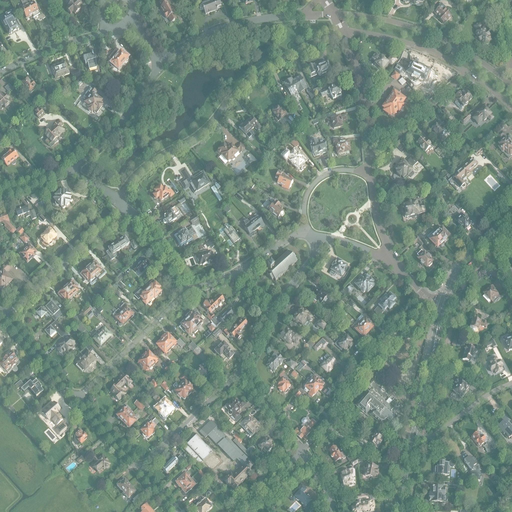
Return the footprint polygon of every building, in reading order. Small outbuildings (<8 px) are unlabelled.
[(26,19),(32,15),(23,0),(21,1),(22,3),(24,7),(21,9),(26,19)] [(33,2),(30,4),(28,0),(23,0),(32,15),(34,18),(40,14),(33,2)] [(79,8),(82,5),(78,0),(72,0),(72,1),(73,2),(68,6),(69,8),(67,10),(71,15),(73,12),(75,15),(81,10),(79,8)] [(165,0),(159,3),(161,7),(160,8),(167,20),(168,19),(171,23),(176,20),(174,16),(176,15),(175,14),(177,13),(173,8),(172,9),(168,3),(167,4),(165,0)] [(217,8),(221,7),(218,0),(209,0),(211,2),(202,6),(206,15),(218,11),(217,8)] [(447,13),(452,7),(448,3),(445,7),(443,9),(440,7),(434,14),(437,17),(437,18),(444,24),(451,17),(447,13)] [(9,35),(20,29),(11,11),(6,14),(8,19),(2,22),(9,35)] [(489,43),(493,41),(492,39),(492,38),(491,37),(488,32),(488,31),(487,29),(486,29),(485,28),(483,29),(482,27),(480,23),(474,27),(476,30),(477,30),(478,32),(476,34),(478,38),(478,39),(479,41),(480,41),(483,46),(486,44),(487,44),(489,43)] [(119,71),(118,71),(119,70),(120,70),(122,68),(122,67),(126,62),(127,62),(128,60),(128,59),(129,58),(125,55),(125,54),(124,53),(123,53),(121,52),(119,55),(117,53),(115,53),(111,59),(111,60),(112,61),(110,63),(110,64),(110,65),(111,67),(112,68),(111,70),(117,75),(119,71)] [(89,70),(97,68),(95,56),(91,57),(91,55),(84,57),(86,65),(88,65),(89,70)] [(376,55),(372,59),(376,63),(374,64),(382,71),(389,63),(391,65),(396,60),(391,56),(386,61),(385,60),(385,59),(382,57),(381,57),(380,58),(376,55)] [(66,64),(65,64),(65,62),(51,68),(51,70),(51,71),(52,73),(53,74),(54,77),(59,75),(60,76),(61,78),(69,75),(66,67),(67,66),(66,64)] [(411,63),(407,73),(408,74),(412,76),(411,78),(414,79),(413,80),(413,81),(414,81),(414,82),(415,82),(415,83),(416,83),(417,83),(418,82),(418,81),(419,82),(420,79),(425,81),(427,82),(431,72),(429,72),(429,71),(423,69),(424,68),(422,67),(421,68),(419,67),(419,66),(417,65),(416,66),(411,63)] [(330,66),(329,66),(328,66),(328,65),(327,64),(324,65),(322,66),(321,65),(315,68),(314,65),(307,69),(311,77),(316,75),(315,72),(316,71),(319,78),(321,77),(322,77),(327,75),(333,73),(331,70),(332,69),(331,68),(330,66)] [(393,71),(395,72),(399,75),(403,70),(396,66),(393,71)] [(73,80),(81,77),(79,71),(71,74),(73,80)] [(396,81),(399,77),(400,76),(399,75),(395,72),(391,77),(396,81)] [(76,88),(84,81),(80,77),(73,85),(76,88)] [(310,90),(307,84),(305,85),(299,77),(293,82),(298,91),(300,94),(305,90),(307,92),(310,90)] [(34,88),(36,87),(32,82),(31,83),(27,79),(24,81),(23,81),(21,82),(21,83),(21,84),(28,93),(30,95),(33,93),(32,91),(34,88)] [(298,91),(293,82),(291,80),(284,84),(292,96),(298,91)] [(315,95),(320,93),(322,98),(330,94),(331,96),(333,100),(341,96),(337,86),(328,90),(322,92),(320,87),(318,88),(314,90),(313,91),(315,95)] [(401,109),(402,106),(401,105),(404,100),(400,97),(401,95),(399,94),(400,92),(394,88),(391,92),(393,93),(390,98),(391,98),(388,103),(387,103),(384,105),(383,108),(386,110),(384,112),(387,115),(390,116),(391,114),(394,115),(397,111),(399,112),(401,109)] [(104,103),(102,101),(94,95),(96,92),(91,89),(87,95),(89,96),(87,99),(84,102),(89,106),(88,108),(89,109),(88,110),(91,113),(92,111),(96,114),(99,110),(100,110),(103,106),(102,106),(104,103)] [(316,97),(315,95),(313,91),(308,94),(313,102),(317,100),(315,97),(316,97)] [(460,93),(453,100),(455,102),(456,103),(455,103),(460,110),(464,106),(466,106),(467,105),(467,104),(468,103),(471,99),(470,97),(470,96),(469,94),(468,94),(467,95),(465,92),(464,93),(463,92),(460,94),(460,93)] [(5,108),(10,104),(8,101),(10,99),(6,95),(4,97),(2,95),(0,96),(0,106),(1,107),(3,105),(5,108)] [(298,105),(297,103),(294,98),(289,101),(293,105),(294,105),(295,107),(298,105)] [(272,112),(272,113),(276,118),(275,119),(277,122),(279,120),(279,121),(283,118),(284,117),(287,120),(288,119),(292,124),(294,122),(290,117),(283,109),(282,110),(279,107),(275,110),(274,110),(273,110),(272,110),(272,111),(272,112)] [(477,115),(472,119),(477,125),(482,120),(483,121),(487,118),(490,121),(493,118),(490,115),(491,115),(490,114),(491,113),(489,111),(488,111),(487,111),(484,107),(477,114),(477,115)] [(445,108),(442,110),(449,118),(451,116),(445,108)] [(39,119),(44,114),(40,110),(38,111),(37,110),(35,112),(36,113),(35,114),(39,119)] [(471,117),(468,114),(460,121),(463,124),(471,117)] [(342,121),(345,120),(344,116),(331,119),(331,118),(327,119),(328,124),(332,123),(334,129),(342,127),(341,122),(342,122),(342,121)] [(258,132),(261,129),(252,118),(245,124),(252,131),(254,129),(258,132)] [(294,122),(292,124),(296,128),(302,123),(297,119),(294,122)] [(56,140),(64,132),(61,128),(64,125),(60,121),(59,121),(57,123),(57,124),(50,131),(50,130),(48,132),(48,133),(45,136),(48,139),(46,142),(51,148),(57,141),(56,140)] [(252,131),(245,124),(244,125),(244,124),(239,128),(246,136),(252,131)] [(443,127),(441,129),(437,124),(431,129),(435,133),(434,134),(442,142),(445,138),(442,135),(443,135),(447,132),(446,132),(449,129),(445,124),(442,127),(443,127)] [(431,151),(433,149),(425,138),(423,140),(422,138),(421,139),(420,139),(419,139),(419,140),(418,141),(419,141),(418,142),(421,146),(420,147),(424,153),(429,149),(431,151)] [(318,143),(317,139),(309,142),(310,146),(309,146),(312,153),(313,153),(314,155),(318,154),(323,153),(323,152),(327,150),(326,148),(327,148),(324,141),(318,143)] [(511,142),(509,139),(507,140),(506,139),(502,142),(500,144),(502,146),(499,148),(500,149),(503,153),(503,152),(508,158),(511,154),(511,142)] [(295,148),(299,145),(294,140),(291,143),(295,148)] [(340,141),(333,142),(334,145),(336,145),(337,150),(336,150),(336,153),(338,153),(338,155),(343,154),(347,153),(346,152),(349,152),(349,151),(350,151),(349,147),(348,148),(348,142),(345,143),(345,141),(340,141)] [(241,153),(245,149),(240,144),(237,147),(238,148),(236,149),(233,146),(232,147),(229,144),(226,147),(224,145),(223,146),(221,146),(220,147),(219,150),(216,153),(220,156),(221,155),(228,163),(230,160),(232,160),(234,159),(234,157),(240,152),(241,153)] [(402,153),(407,149),(402,144),(398,148),(402,153)] [(445,154),(443,152),(439,148),(435,151),(439,156),(441,154),(442,156),(441,157),(443,159),(445,157),(444,156),(445,156),(444,154),(445,154)] [(15,160),(18,158),(13,151),(2,159),(7,166),(11,164),(12,165),(14,165),(16,164),(16,162),(15,161),(15,160)] [(303,164),(305,162),(303,160),(304,159),(300,154),(298,155),(295,152),(295,153),(294,152),(293,153),(293,154),(291,156),(287,153),(282,157),(287,162),(289,160),(291,162),(290,163),(293,166),(294,166),(298,169),(299,167),(301,168),(303,166),(303,164)] [(412,177),(414,176),(413,172),(410,168),(412,167),(413,168),(417,163),(412,158),(407,162),(408,163),(406,165),(403,161),(398,166),(398,167),(395,170),(396,171),(395,171),(397,173),(396,174),(400,177),(401,177),(403,179),(404,178),(405,179),(407,177),(408,177),(412,177)] [(455,175),(448,181),(451,185),(454,182),(459,189),(461,188),(461,187),(461,188),(462,188),(463,188),(464,188),(465,187),(465,186),(465,185),(464,184),(465,184),(468,181),(466,178),(471,174),(469,171),(477,164),(473,159),(455,175)] [(279,172),(275,170),(272,177),(279,180),(277,183),(282,186),(282,187),(288,190),(293,181),(286,178),(287,176),(282,174),(279,173),(279,172)] [(194,193),(209,184),(203,174),(192,181),(186,172),(182,174),(185,179),(181,182),(185,190),(190,187),(194,193)] [(175,187),(171,190),(168,192),(165,187),(162,189),(160,185),(156,189),(156,190),(154,191),(156,193),(155,194),(153,196),(154,196),(154,198),(155,199),(156,199),(159,203),(168,196),(170,198),(170,197),(171,199),(175,196),(174,195),(178,191),(175,187)] [(222,200),(216,190),(217,190),(214,186),(211,188),(219,201),(222,200)] [(70,194),(69,193),(68,192),(67,192),(66,193),(64,191),(61,193),(60,192),(56,196),(57,198),(54,200),(56,202),(55,202),(55,203),(55,204),(55,205),(56,206),(57,206),(58,206),(59,205),(63,210),(73,201),(69,197),(70,196),(69,195),(70,194)] [(283,217),(284,216),(283,214),(283,213),(283,212),(281,210),(282,208),(273,201),(271,199),(269,201),(271,202),(272,203),(271,204),(269,206),(266,209),(274,216),(273,217),(275,219),(276,218),(278,219),(280,217),(281,217),(283,217)] [(419,215),(426,213),(424,207),(419,208),(417,202),(403,205),(402,206),(402,208),(404,208),(405,214),(404,215),(405,218),(406,218),(419,215)] [(27,218),(31,216),(27,207),(16,212),(18,217),(25,214),(27,218)] [(177,219),(174,216),(178,213),(175,208),(167,213),(168,214),(163,217),(164,219),(164,220),(163,221),(163,222),(163,223),(164,223),(165,224),(166,224),(167,224),(169,223),(170,225),(174,222),(173,221),(177,219)] [(12,234),(16,231),(8,223),(9,222),(6,215),(0,216),(0,223),(2,222),(5,226),(5,227),(12,234)] [(264,227),(264,226),(264,225),(256,215),(251,218),(252,219),(250,220),(257,230),(261,227),(261,228),(262,228),(263,228),(264,228),(264,227)] [(193,225),(199,221),(195,216),(190,220),(193,225)] [(439,216),(437,218),(433,222),(436,226),(440,222),(439,220),(441,218),(439,216)] [(468,222),(468,221),(468,220),(467,218),(466,219),(466,218),(465,219),(462,216),(461,218),(459,216),(456,218),(458,220),(457,221),(456,222),(458,224),(458,225),(458,226),(461,228),(462,228),(464,230),(465,229),(466,230),(470,227),(469,226),(470,224),(468,222)] [(254,232),(257,230),(250,220),(247,222),(247,221),(242,225),(250,236),(251,236),(252,236),(252,237),(253,237),(253,236),(254,236),(254,235),(254,234),(254,233),(254,232)] [(226,229),(223,231),(234,244),(240,239),(231,227),(229,229),(225,225),(224,226),(226,229)] [(51,242),(56,237),(53,233),(55,231),(50,226),(48,228),(50,230),(49,231),(48,231),(49,232),(47,233),(46,233),(47,234),(41,239),(48,245),(49,245),(50,246),(51,245),(51,243),(51,242)] [(191,227),(176,238),(179,242),(178,242),(178,243),(178,244),(179,244),(180,244),(181,244),(181,245),(183,244),(184,246),(188,243),(191,240),(190,238),(196,234),(191,227)] [(19,237),(24,232),(20,228),(16,232),(18,234),(18,235),(19,237)] [(444,243),(447,239),(448,238),(447,238),(449,236),(448,235),(449,234),(444,229),(443,230),(442,229),(440,231),(439,231),(436,234),(444,243)] [(441,246),(444,243),(436,234),(432,238),(433,238),(430,241),(432,243),(431,244),(435,248),(436,247),(437,248),(439,246),(440,245),(441,246)] [(20,239),(25,244),(29,240),(24,235),(20,239)] [(424,244),(422,242),(417,237),(412,243),(414,245),(417,242),(421,246),(424,244)] [(117,243),(121,250),(129,244),(127,241),(128,241),(126,238),(125,238),(117,243)] [(116,253),(121,250),(117,243),(108,249),(109,251),(107,253),(108,255),(104,258),(108,263),(112,260),(112,261),(116,258),(116,257),(117,257),(117,256),(117,255),(116,254),(116,253)] [(18,254),(27,263),(32,259),(31,258),(36,254),(27,245),(22,250),(18,254)] [(427,256),(424,254),(421,251),(417,255),(419,258),(418,259),(421,262),(420,262),(421,263),(420,263),(423,266),(424,265),(426,268),(427,267),(428,268),(432,264),(431,263),(432,262),(430,260),(430,259),(431,258),(429,255),(428,256),(427,256)] [(214,260),(213,256),(211,252),(207,254),(206,252),(201,254),(202,255),(197,257),(200,265),(203,264),(203,266),(208,264),(207,263),(214,260)] [(292,254),(291,255),(288,252),(282,257),(282,256),(281,256),(281,257),(279,259),(279,258),(278,259),(276,261),(275,261),(276,262),(274,264),(274,263),(273,264),(274,265),(272,267),(271,266),(270,266),(268,263),(265,266),(267,269),(268,270),(267,271),(269,274),(267,275),(272,281),(274,279),(276,281),(283,275),(284,276),(284,275),(286,273),(287,273),(287,272),(289,270),(289,271),(290,270),(289,270),(292,268),(291,267),(294,265),(295,265),(294,264),(297,262),(294,258),(295,257),(296,258),(296,257),(294,255),(292,254)] [(146,268),(149,265),(144,259),(133,269),(136,272),(138,270),(141,274),(147,268),(146,268)] [(346,267),(344,265),(345,265),(337,260),(336,263),(335,262),(334,263),(332,262),(330,266),(332,266),(333,267),(329,273),(334,276),(335,273),(343,278),(346,273),(344,272),(344,271),(346,267)] [(90,265),(87,267),(98,279),(98,280),(106,273),(103,270),(101,271),(99,268),(100,267),(96,262),(91,266),(90,265)] [(3,272),(0,274),(0,288),(1,290),(5,286),(6,287),(12,281),(9,277),(8,278),(5,274),(10,270),(6,265),(0,269),(0,270),(2,272),(3,272)] [(85,271),(81,275),(85,280),(86,279),(89,282),(90,282),(92,285),(98,279),(87,267),(84,270),(85,271)] [(374,283),(370,279),(371,279),(367,275),(365,277),(365,276),(362,279),(361,278),(355,285),(363,293),(365,291),(367,293),(374,286),(373,284),(374,283)] [(147,291),(154,298),(155,299),(158,295),(159,296),(160,296),(161,296),(161,295),(162,295),(162,294),(162,293),(161,292),(159,290),(160,288),(156,283),(153,280),(150,284),(151,285),(149,287),(150,288),(147,291)] [(78,296),(80,293),(79,291),(76,288),(77,287),(73,282),(69,286),(68,285),(65,287),(73,297),(76,294),(78,296)] [(120,282),(117,285),(123,291),(126,288),(120,282)] [(349,284),(343,289),(348,294),(353,288),(349,284)] [(70,300),(73,297),(65,287),(62,290),(63,291),(58,295),(63,300),(64,299),(67,302),(69,304),(71,302),(70,300)] [(499,295),(491,287),(484,294),(493,304),(500,297),(498,296),(499,295)] [(325,303),(328,300),(326,298),(326,297),(323,295),(324,293),(319,290),(318,291),(315,288),(314,289),(313,289),(312,291),(312,292),(312,293),(311,294),(314,296),(313,298),(314,299),(317,302),(319,300),(322,302),(323,301),(325,303)] [(154,298),(147,291),(144,293),(140,290),(134,296),(138,300),(141,298),(144,302),(143,303),(146,306),(147,305),(149,306),(152,303),(150,302),(154,298)] [(341,299),(344,296),(345,296),(347,294),(343,290),(340,292),(341,293),(338,295),(341,299)] [(374,312),(379,317),(387,308),(389,310),(394,305),(392,303),(395,300),(394,299),(396,298),(393,295),(391,296),(390,295),(387,298),(386,297),(381,302),(382,303),(379,306),(374,312)] [(215,309),(217,307),(218,306),(219,306),(222,303),(221,303),(224,300),(220,296),(213,302),(212,301),(210,304),(215,309)] [(58,304),(54,299),(53,298),(42,308),(41,307),(35,313),(41,319),(47,313),(52,318),(59,311),(57,308),(58,308),(59,308),(61,306),(58,303),(58,304)] [(215,309),(210,304),(207,301),(203,305),(206,309),(206,310),(210,314),(215,309)] [(125,304),(118,310),(128,320),(130,318),(131,319),(133,317),(132,316),(133,315),(134,314),(135,313),(135,312),(134,311),(133,311),(131,311),(131,310),(130,311),(127,309),(128,308),(125,304)] [(309,322),(310,322),(311,322),(312,321),(312,320),(312,319),(312,318),(307,314),(307,313),(305,311),(304,311),(302,309),(301,310),(300,309),(298,311),(299,313),(297,315),(296,314),(294,316),(295,318),(292,321),(297,324),(298,323),(298,324),(298,325),(299,326),(300,326),(301,326),(301,325),(302,326),(306,321),(309,322)] [(118,310),(113,316),(116,319),(116,318),(119,322),(118,323),(119,323),(118,325),(119,326),(120,326),(121,326),(122,326),(123,325),(124,324),(125,325),(127,323),(126,322),(128,320),(118,310)] [(221,323),(223,321),(225,323),(234,315),(233,314),(233,313),(231,311),(230,311),(229,310),(223,316),(222,315),(220,317),(221,318),(220,319),(221,319),(219,321),(216,317),(213,319),(211,321),(213,323),(217,327),(221,323)] [(55,322),(56,321),(62,315),(59,311),(52,318),(55,322)] [(84,316),(88,313),(85,311),(82,314),(77,318),(76,317),(74,319),(78,324),(80,322),(86,318),(84,316)] [(186,318),(187,319),(196,328),(200,325),(201,326),(203,323),(201,321),(202,320),(196,314),(195,315),(193,313),(191,315),(190,314),(186,318)] [(374,326),(361,313),(355,319),(357,320),(359,322),(369,332),(374,326)] [(492,316),(489,320),(494,324),(498,319),(492,316)] [(198,330),(196,328),(187,319),(179,327),(184,333),(185,332),(189,336),(190,335),(191,335),(190,334),(193,332),(194,334),(198,330)] [(474,333),(476,328),(478,329),(479,325),(485,327),(486,322),(483,321),(482,323),(480,322),(481,321),(472,319),(470,327),(469,331),(474,333)] [(247,324),(247,323),(245,321),(244,321),(243,320),(241,323),(240,322),(238,324),(239,325),(230,334),(234,338),(237,341),(238,340),(239,340),(241,339),(241,337),(241,336),(240,335),(239,334),(241,331),(243,329),(243,330),(246,327),(245,327),(247,324)] [(323,332),(328,325),(320,320),(315,326),(316,327),(316,328),(318,329),(319,329),(323,332)] [(369,332),(359,322),(357,320),(353,324),(354,325),(352,327),(355,330),(355,329),(363,337),(369,332)] [(61,338),(67,333),(56,321),(44,331),(50,337),(56,332),(61,338)] [(215,329),(217,327),(213,323),(208,328),(212,332),(215,330),(215,329)] [(76,328),(82,334),(86,330),(81,324),(76,328)] [(108,333),(105,329),(103,328),(100,330),(99,330),(96,332),(105,342),(107,340),(109,341),(111,339),(110,338),(113,335),(110,332),(110,333),(109,332),(108,333)] [(216,339),(222,333),(218,329),(212,334),(216,339)] [(291,340),(296,343),(297,342),(298,342),(299,341),(299,340),(300,339),(295,335),(287,329),(285,331),(283,333),(282,333),(281,335),(280,337),(284,341),(284,340),(288,343),(289,342),(290,342),(291,341),(291,340)] [(104,343),(105,342),(96,332),(91,338),(97,344),(97,345),(99,348),(102,345),(103,346),(105,344),(104,343)] [(185,345),(180,339),(176,343),(170,337),(168,335),(165,337),(165,336),(162,339),(171,349),(174,346),(175,346),(176,345),(177,347),(179,345),(182,348),(185,345)] [(334,344),(328,339),(324,335),(322,337),(326,341),(332,347),(334,344)] [(68,336),(64,340),(57,347),(58,348),(56,350),(62,356),(66,353),(68,355),(69,354),(69,355),(75,349),(74,347),(77,344),(68,336)] [(353,345),(353,344),(352,343),(352,342),(351,340),(349,338),(348,338),(346,336),(338,344),(340,346),(339,347),(342,349),(343,348),(344,350),(348,347),(350,348),(351,348),(353,346),(353,345)] [(171,349),(162,339),(161,339),(158,342),(159,343),(157,345),(159,347),(159,348),(165,354),(166,355),(168,352),(171,349)] [(328,344),(322,339),(313,348),(317,351),(321,347),(323,349),(328,344)] [(496,345),(493,340),(485,345),(487,348),(491,346),(492,347),(496,345)] [(315,345),(314,344),(310,341),(308,344),(306,346),(309,348),(307,350),(309,352),(311,349),(312,347),(315,345)] [(192,352),(194,350),(197,347),(192,343),(189,346),(187,348),(192,352)] [(226,347),(227,346),(224,343),(221,345),(221,344),(220,344),(219,344),(217,346),(217,347),(217,348),(218,348),(215,352),(220,357),(223,354),(229,360),(234,355),(226,347)] [(470,362),(474,349),(470,348),(471,347),(465,345),(464,348),(465,349),(462,360),(470,362)] [(198,356),(202,352),(198,347),(193,352),(198,356)] [(155,365),(158,362),(157,361),(148,352),(143,357),(152,367),(155,364),(155,365)] [(0,364),(1,366),(0,366),(0,367),(3,371),(5,370),(6,372),(10,368),(11,370),(16,366),(15,365),(19,361),(16,358),(16,357),(16,356),(14,354),(13,354),(12,353),(8,357),(8,356),(3,360),(4,361),(0,364)] [(92,364),(93,364),(94,362),(95,361),(95,360),(88,353),(80,361),(79,362),(78,363),(85,371),(85,370),(86,370),(88,368),(88,367),(92,364)] [(281,363),(283,361),(281,359),(282,358),(278,355),(278,356),(275,354),(272,358),(266,366),(267,367),(269,369),(270,368),(274,372),(279,366),(280,366),(282,364),(281,363)] [(324,357),(327,361),(325,362),(321,365),(322,366),(320,367),(327,373),(328,372),(329,373),(332,369),(331,368),(333,367),(332,367),(336,363),(334,361),(334,359),(333,359),(331,357),(330,358),(327,355),(324,357)] [(495,356),(491,358),(492,360),(488,362),(490,365),(488,366),(491,373),(493,371),(495,375),(503,370),(501,367),(503,367),(499,360),(498,361),(495,356)] [(152,367),(143,357),(142,357),(138,361),(138,363),(138,364),(146,373),(147,372),(147,373),(149,370),(152,367)] [(290,368),(295,362),(290,358),(285,364),(290,368)] [(173,370),(175,369),(178,366),(173,362),(170,364),(169,366),(173,370)] [(207,376),(211,372),(203,364),(199,369),(200,370),(197,374),(204,381),(208,377),(207,376)] [(290,377),(293,380),(295,378),(298,375),(297,374),(298,374),(294,371),(290,377)] [(128,387),(132,383),(125,376),(124,377),(122,376),(120,378),(121,380),(112,389),(112,390),(111,392),(114,395),(114,396),(115,397),(114,398),(118,401),(118,400),(119,401),(126,394),(123,391),(123,390),(120,387),(122,386),(123,384),(124,383),(128,387)] [(320,391),(322,388),(321,387),(324,384),(317,378),(317,379),(315,376),(310,382),(318,390),(319,390),(320,391)] [(290,384),(291,383),(285,379),(284,381),(283,380),(277,386),(279,388),(278,389),(279,390),(279,391),(281,392),(282,392),(283,392),(284,391),(285,392),(291,385),(290,384)] [(466,391),(469,386),(459,379),(459,380),(457,379),(455,381),(456,382),(455,384),(455,385),(454,386),(456,387),(453,392),(462,398),(466,391)] [(30,382),(22,389),(25,392),(29,388),(37,397),(43,391),(41,388),(42,387),(36,380),(32,384),(30,382)] [(155,388),(159,385),(154,380),(151,383),(153,385),(151,387),(153,390),(155,388)] [(318,390),(310,382),(307,380),(305,382),(307,384),(304,387),(310,392),(308,394),(312,397),(314,395),(315,395),(316,393),(318,390)] [(20,381),(13,388),(16,391),(23,385),(20,381)] [(165,385),(166,384),(164,381),(160,385),(166,391),(169,389),(165,385)] [(192,394),(195,392),(191,388),(193,387),(188,382),(187,383),(185,381),(180,386),(177,383),(189,396),(191,393),(192,394)] [(184,400),(189,396),(177,383),(174,387),(176,389),(172,392),(176,396),(177,395),(180,399),(182,398),(184,400)] [(389,399),(386,402),(371,390),(360,403),(355,400),(352,403),(356,407),(365,415),(372,421),(373,420),(375,422),(375,421),(379,424),(384,425),(386,423),(390,426),(391,425),(393,426),(397,421),(396,419),(397,418),(390,412),(393,409),(389,405),(392,401),(389,399)] [(166,400),(163,403),(160,400),(161,399),(156,394),(153,396),(154,397),(155,397),(157,399),(155,400),(157,402),(158,402),(170,414),(174,410),(171,406),(171,405),(170,404),(169,404),(166,400)] [(169,415),(170,414),(158,402),(157,402),(155,400),(157,399),(155,397),(154,397),(153,396),(154,398),(153,399),(157,403),(156,404),(158,407),(156,409),(165,418),(166,418),(168,418),(169,416),(169,415)] [(143,404),(141,401),(139,400),(134,404),(138,408),(142,404),(143,404)] [(238,412),(239,410),(240,411),(240,410),(239,410),(245,404),(242,401),(239,404),(237,402),(235,404),(235,403),(234,404),(232,402),(230,404),(229,403),(227,406),(227,407),(230,411),(228,412),(229,412),(228,413),(228,414),(228,415),(229,415),(230,416),(231,416),(232,415),(233,416),(232,418),(236,423),(241,418),(237,413),(238,412)] [(54,404),(43,413),(49,421),(51,419),(57,426),(63,420),(57,413),(60,411),(54,404)] [(123,422),(132,413),(133,413),(130,410),(131,410),(128,406),(118,416),(118,417),(120,419),(123,422)] [(136,415),(135,416),(132,413),(123,422),(127,426),(128,428),(129,428),(138,420),(140,417),(139,416),(136,415)] [(363,426),(367,422),(361,417),(358,421),(363,426)] [(248,431),(256,423),(252,418),(249,420),(246,423),(246,424),(244,426),(248,431)] [(308,438),(307,437),(310,434),(308,432),(310,430),(310,429),(314,425),(310,422),(309,423),(307,422),(307,421),(305,419),(304,419),(302,422),(302,423),(303,424),(301,426),(302,427),(303,429),(301,432),(297,429),(294,433),(298,436),(301,439),(302,438),(306,440),(308,438)] [(156,426),(152,422),(148,425),(145,427),(145,428),(141,431),(144,434),(143,435),(143,436),(144,437),(146,437),(146,436),(148,439),(152,435),(152,436),(155,433),(155,432),(153,430),(156,426)] [(242,465),(232,475),(230,474),(223,481),(229,487),(230,486),(234,490),(251,473),(249,471),(252,469),(251,468),(254,466),(249,461),(247,463),(244,461),(247,459),(244,456),(238,450),(237,448),(236,449),(233,445),(230,441),(230,442),(226,439),(227,438),(211,422),(200,433),(205,439),(208,436),(218,446),(234,461),(236,459),(242,465)] [(511,428),(506,422),(503,424),(502,423),(499,426),(508,438),(511,436),(511,428)] [(63,423),(55,430),(60,435),(67,428),(63,423)] [(259,430),(261,427),(256,423),(248,431),(253,435),(255,433),(256,434),(259,430)] [(74,434),(74,435),(74,439),(74,440),(74,441),(75,442),(78,446),(81,443),(82,444),(88,438),(84,433),(83,433),(81,431),(80,431),(79,430),(76,432),(75,433),(74,434)] [(385,436),(381,434),(380,433),(378,432),(377,431),(377,432),(375,430),(368,441),(371,443),(370,444),(373,447),(374,446),(375,447),(376,448),(378,448),(383,440),(382,440),(385,436)] [(487,452),(490,452),(489,446),(486,445),(486,444),(485,443),(486,442),(481,434),(479,435),(477,432),(476,433),(475,433),(473,434),(473,436),(472,437),(480,447),(482,445),(483,447),(484,447),(486,450),(486,451),(487,452)] [(188,446),(184,450),(199,465),(203,462),(202,460),(211,452),(212,452),(196,436),(187,445),(188,446)] [(271,450),(272,449),(271,447),(273,446),(270,444),(272,442),(269,440),(268,441),(265,439),(257,447),(261,451),(263,450),(267,454),(268,452),(268,453),(271,450)] [(494,450),(499,446),(495,441),(491,445),(494,450)] [(343,460),(346,458),(343,454),(341,454),(340,454),(336,447),(334,448),(334,447),(330,449),(330,450),(329,450),(331,455),(331,456),(331,457),(332,458),(333,458),(336,462),(337,463),(340,462),(339,460),(342,459),(343,460)] [(346,457),(349,462),(356,458),(351,454),(349,456),(348,454),(346,455),(348,457),(346,457)] [(96,462),(92,465),(94,467),(100,474),(105,469),(106,469),(107,469),(108,469),(109,469),(109,467),(110,466),(109,466),(109,465),(110,464),(102,455),(98,459),(95,455),(92,458),(96,462)] [(181,465),(185,461),(181,456),(176,461),(176,459),(175,459),(174,458),(162,469),(163,470),(163,471),(164,471),(166,474),(176,465),(177,464),(178,462),(181,465)] [(479,470),(482,468),(474,457),(472,459),(470,457),(464,461),(472,471),(471,475),(470,475),(470,480),(479,482),(480,474),(479,474),(479,470)] [(457,467),(451,458),(447,460),(453,469),(457,467)] [(437,475),(439,475),(443,475),(443,476),(448,476),(448,473),(450,473),(450,467),(448,467),(448,464),(443,464),(443,463),(437,463),(437,467),(437,475)] [(379,467),(376,467),(375,466),(374,467),(370,466),(370,465),(368,465),(367,465),(364,465),(364,468),(366,469),(365,476),(371,477),(371,478),(374,478),(377,479),(377,475),(378,475),(378,471),(379,467)] [(353,469),(353,468),(340,473),(341,476),(340,476),(341,479),(340,479),(340,480),(340,482),(341,482),(342,482),(344,487),(349,486),(348,483),(352,481),(351,476),(352,475),(353,474),(353,473),(353,469)] [(181,489),(190,480),(185,474),(182,478),(181,478),(180,479),(180,480),(176,483),(178,485),(178,486),(180,488),(181,489)] [(117,485),(123,493),(126,490),(124,488),(129,484),(125,480),(124,481),(121,483),(120,483),(119,482),(117,484),(117,485)] [(190,480),(181,489),(186,494),(190,491),(192,489),(195,486),(190,480)] [(126,490),(123,493),(129,499),(136,492),(129,484),(124,488),(126,490)] [(298,501),(299,501),(304,506),(305,511),(312,511),(312,510),(313,510),(311,502),(302,494),(306,489),(302,485),(294,493),(295,494),(291,497),(295,500),(295,499),(298,501)] [(202,494),(206,498),(211,493),(207,489),(202,494)] [(361,495),(362,495),(361,494),(356,495),(356,496),(355,496),(355,500),(359,499),(359,501),(358,501),(358,502),(355,502),(355,504),(353,504),(354,507),(351,507),(351,511),(361,511),(363,511),(362,503),(362,499),(361,495)] [(134,501),(132,502),(135,505),(141,500),(138,495),(133,500),(134,501)] [(209,509),(211,508),(207,504),(210,502),(208,500),(201,506),(200,505),(198,504),(196,505),(198,507),(197,507),(198,508),(197,509),(197,510),(198,511),(205,511),(207,511),(208,511),(209,511),(209,509)] [(362,503),(363,511),(368,511),(367,511),(374,511),(374,502),(362,503)]
